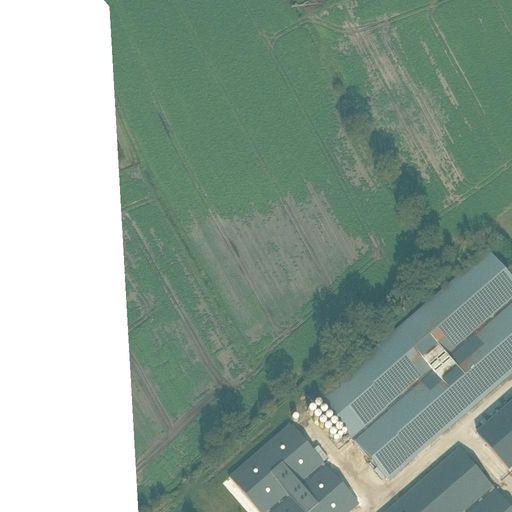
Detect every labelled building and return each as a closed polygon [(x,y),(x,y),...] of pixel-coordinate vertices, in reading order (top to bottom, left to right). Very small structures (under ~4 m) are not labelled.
[(388,484),(511,376),(511,279),(487,251),(315,401),(388,484)] [(511,470),(511,404),(477,435),(509,473),(511,470)] [(327,511),(351,511),(362,503),(308,439),(311,437),(301,425),(297,428),(285,414),(260,435),(278,455),(270,461),(284,476),(291,469),(327,511)] [(271,511),(314,511),(284,476),(270,461),(254,442),(229,463),(253,491),(246,497),(250,502),(257,495),(271,511)] [(216,511),(259,511),(250,502),(246,497),(223,470),(198,491),(216,511)]
